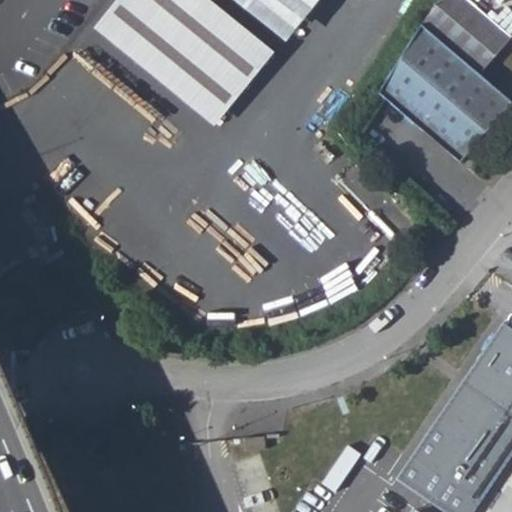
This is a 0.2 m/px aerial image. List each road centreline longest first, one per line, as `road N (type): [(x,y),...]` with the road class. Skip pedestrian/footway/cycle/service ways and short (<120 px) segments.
road 1 (residential): [(118,382),(272,378),(324,367),(386,332),(511,195)]
road 2 (residential): [(118,382),(104,344),(73,339),(54,353),(48,376),(57,398),(78,409),(107,400)]
